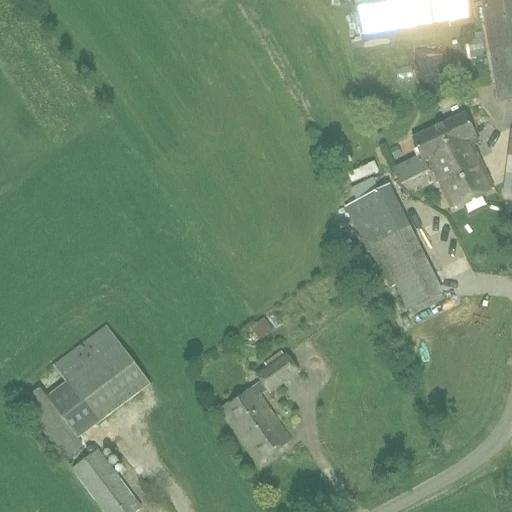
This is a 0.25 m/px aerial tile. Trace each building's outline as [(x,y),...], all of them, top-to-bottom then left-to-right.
[(355,0),(363,42),(474,24),(470,0),(355,0)] [(511,0),(483,0),(492,52),(500,102),(511,100),(511,0)] [(455,84),(448,53),(421,59),(428,90),(455,84)] [(396,174),(399,179),(402,185),(429,170),(426,165),(425,162),(430,159),(432,164),(469,145),(479,140),(465,112),(413,138),(422,156),(398,168),(400,172),(396,174)] [(491,187),(469,145),(432,164),(453,206),(491,187)] [(413,232),(389,186),(345,208),(367,254),(413,232)] [(363,248),(354,252),(361,268),(370,264),(363,248)] [(275,323),(263,326),(267,339),(279,336),(275,323)] [(99,425),(151,385),(106,326),(54,366),(99,425)] [(270,394),(300,373),(287,354),(257,375),(262,382),(221,411),(258,465),(291,442),(260,396),(268,390),(270,394)] [(21,403),(64,461),(84,446),(40,389),(21,403)] [(99,450),(76,467),(72,470),(102,511),(138,511),(142,509),(99,450)]
